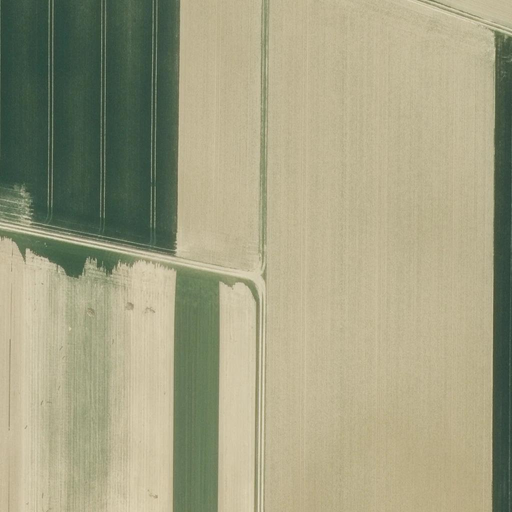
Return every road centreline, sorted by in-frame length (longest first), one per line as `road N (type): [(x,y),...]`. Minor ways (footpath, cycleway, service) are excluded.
road 1 (track): [(0,225),(244,274),(262,267),(259,511)]
road 2 (track): [(262,267),(265,0)]
